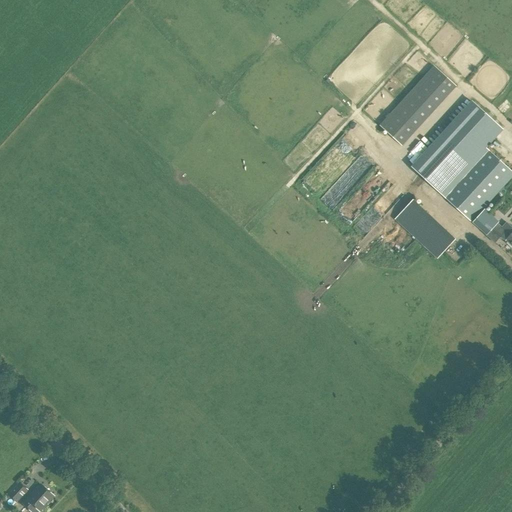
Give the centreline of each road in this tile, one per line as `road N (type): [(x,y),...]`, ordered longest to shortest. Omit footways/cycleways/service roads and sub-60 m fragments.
road 1 (unclassified): [(380,511),(511,358)]
road 2 (unclassified): [(119,511),(0,386)]
